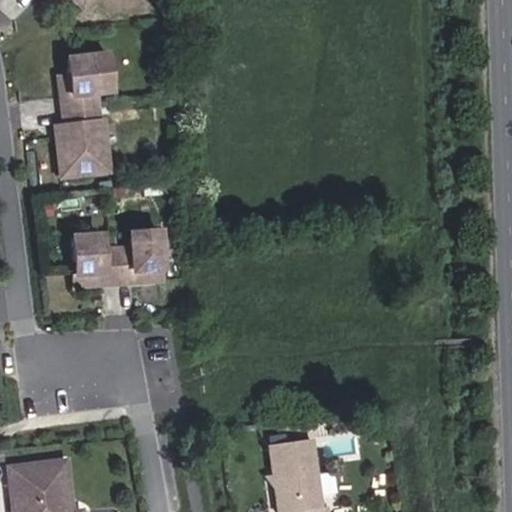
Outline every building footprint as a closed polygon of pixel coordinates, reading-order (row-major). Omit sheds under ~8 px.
[(106,91),(102,55),(64,59),(66,76),(69,96),(59,97),(60,111),(94,108),(92,93),(106,91)] [(69,96),(66,76),(56,77),(59,97),(69,96)] [(104,171),(99,122),(96,123),(94,108),(60,111),(62,126),(66,155),(57,157),(59,177),(104,171)] [(66,155),(62,126),(53,127),(57,157),(66,155)] [(157,269),(154,231),(127,233),(128,248),(113,249),(115,284),(147,282),(146,270),(157,269)] [(115,284),(113,249),(98,250),(97,235),(69,237),(72,275),(83,274),(84,286),(115,284)] [(158,281),(157,269),(146,270),(147,282),(158,281)] [(84,286),(83,274),(72,275),(73,287),(84,286)] [(318,511),(318,510),(308,440),(267,446),(276,511),(318,511)] [(66,492),(62,461),(6,469),(11,511),(78,511),(75,511),(68,511),(68,507),(63,503),(62,497),(66,492)]
